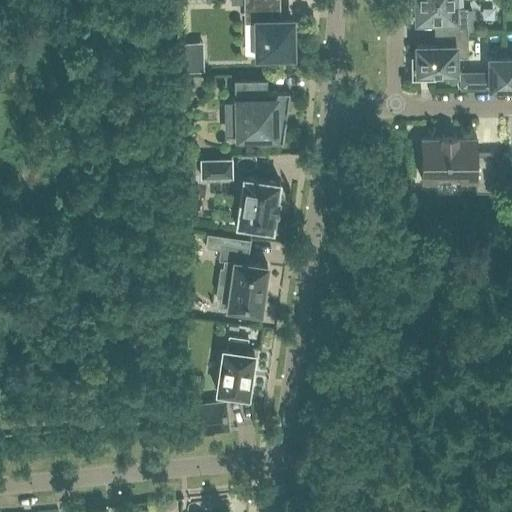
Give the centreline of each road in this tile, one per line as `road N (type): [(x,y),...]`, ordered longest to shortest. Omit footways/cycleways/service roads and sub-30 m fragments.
road 1 (residential): [(278,460),(333,108)]
road 2 (residential): [(0,490),(278,460)]
